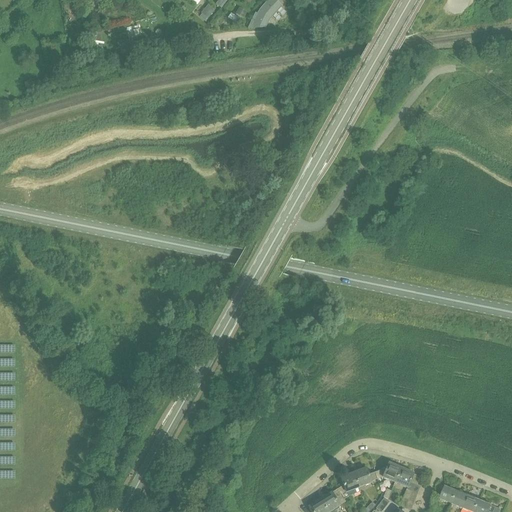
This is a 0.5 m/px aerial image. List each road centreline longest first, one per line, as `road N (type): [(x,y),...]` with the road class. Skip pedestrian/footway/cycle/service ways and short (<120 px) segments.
road 1 (tertiary): [(122,511),(409,0)]
road 2 (primary): [(0,209),(511,311)]
road 3 (residential): [(441,463),(390,447),(357,447),(286,506)]
